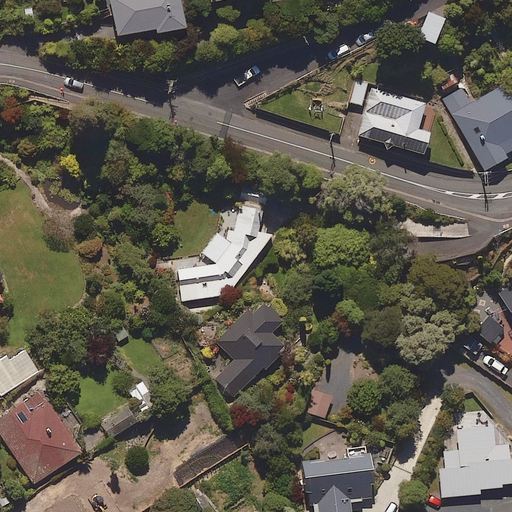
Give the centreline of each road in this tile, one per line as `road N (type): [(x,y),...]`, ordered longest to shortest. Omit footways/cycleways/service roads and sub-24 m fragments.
road 1 (residential): [(511,194),(447,192),(191,112)]
road 2 (residential): [(191,112),(408,0)]
road 3 (residential): [(191,112),(0,63)]
